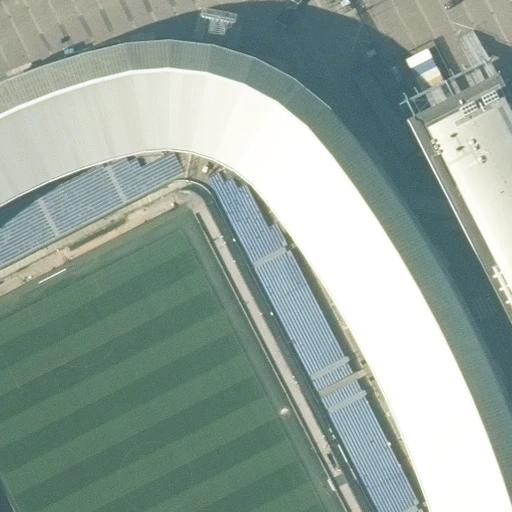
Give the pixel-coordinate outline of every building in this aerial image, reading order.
[(350,6),(347,0),(339,4),(342,10),(350,6)] [(0,511),(511,511),(511,399),(499,368),(452,278),(410,206),(368,150),(332,109),(300,85),(271,69),(226,55),(181,49),(134,53),(99,61),(55,75),(16,88),(0,96),(0,511)] [(375,56),(373,51),(365,55),(368,60),(375,56)] [(375,65),(355,75),(385,134),(425,114),(413,92),(394,102),(375,65)] [(511,110),(497,80),(405,127),(511,335),(511,110)]
